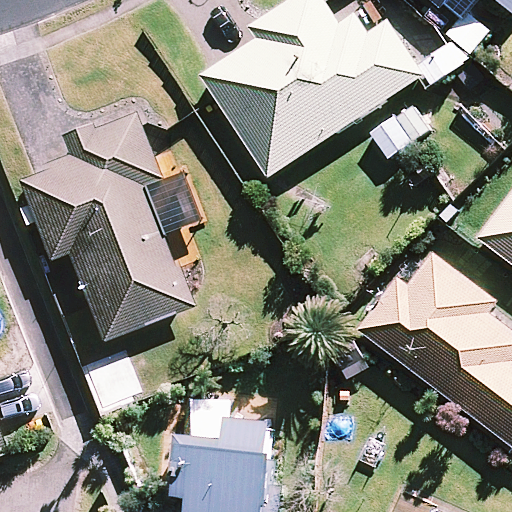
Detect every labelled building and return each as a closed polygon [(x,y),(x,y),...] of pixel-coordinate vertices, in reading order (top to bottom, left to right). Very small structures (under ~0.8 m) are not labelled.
[(355,10),(337,22),(322,0),(297,0),(255,28),(262,40),(204,78),(270,178),(424,77),(389,24),(375,33),(368,31),(355,10)] [(511,0),(430,0),(442,10),(450,0),(496,0),(511,13),(511,0)] [(163,177),(135,104),(68,129),(79,157),(18,181),(48,258),(67,251),(101,339),(192,304),(145,184),(163,177)] [(432,130),(417,107),(373,134),(388,158),(432,130)] [(511,198),(481,238),(511,262),(511,198)] [(511,320),(419,249),(358,328),(511,445),(511,320)] [(267,511),(272,424),(228,421),(226,444),(178,442),(175,498),(190,499),(189,511),(267,511)]
